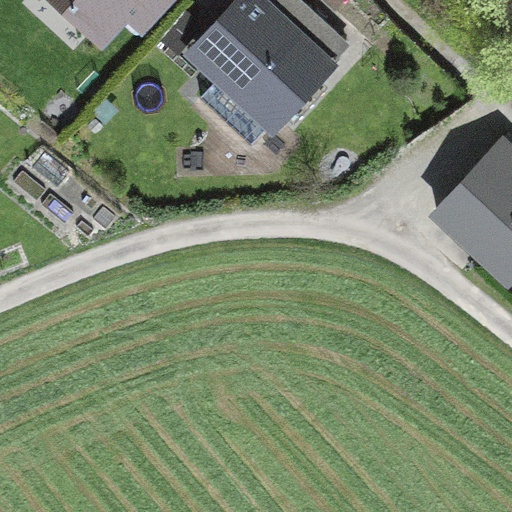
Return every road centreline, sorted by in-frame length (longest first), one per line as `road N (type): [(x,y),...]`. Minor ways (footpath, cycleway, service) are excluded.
road 1 (track): [(0,292),(134,242),(242,217),(311,221),(401,249),(511,337)]
road 2 (track): [(334,227),(422,146),(491,101)]
